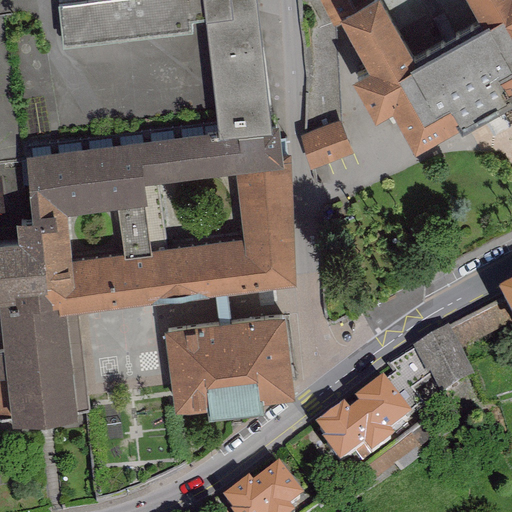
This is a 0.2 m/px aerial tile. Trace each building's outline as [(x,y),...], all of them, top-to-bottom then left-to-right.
[(270,128),(254,0),(131,0),(59,9),(64,49),(193,33),(192,27),(205,25),(218,137),(270,130),(270,128)] [(511,0),(477,0),(481,7),(414,44),(389,0),(321,0),(333,19),(346,12),(369,53),(351,63),(375,105),(392,96),(414,135),(459,111),(460,114),(511,85),(511,0)] [(307,161),(345,145),(335,122),(298,138),(307,161)] [(0,331),(3,352),(0,352),(0,424),(12,424),(12,432),(77,423),(76,412),(87,411),(76,317),(297,288),(290,156),(282,157),(279,128),(270,128),(270,130),(218,137),(23,157),(30,223),(14,225),(16,245),(0,246),(0,331)] [(511,286),(498,293),(501,298),(511,319),(511,286)] [(460,348),(511,321),(511,319),(501,298),(448,325),(460,348)] [(284,314),(164,328),(175,413),(207,409),(208,419),(264,412),(263,402),(295,398),(284,314)] [(460,348),(448,325),(412,343),(414,347),(428,374),(431,373),(439,390),(473,373),(460,348)] [(411,387),(428,374),(414,347),(388,364),(394,373),(386,378),(411,411),(422,402),(411,387)] [(390,427),(411,411),(386,378),(382,372),(354,393),(358,399),(349,406),(343,399),(315,420),(324,433),(321,435),(339,458),(353,448),(363,461),(397,436),(390,427)] [(302,495),(278,463),(253,482),(249,477),(222,496),(232,509),(230,511),(294,511),(295,511),(290,505),(302,495)]
